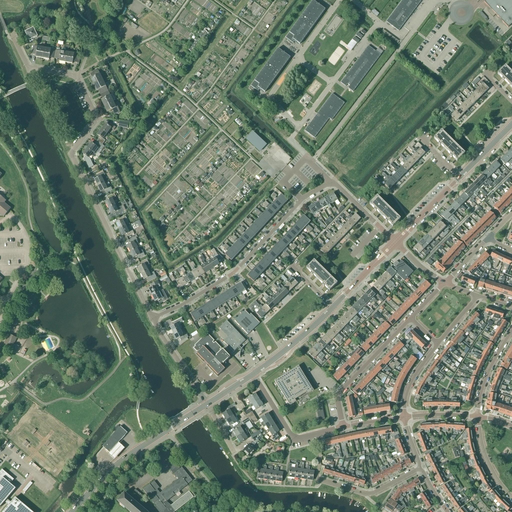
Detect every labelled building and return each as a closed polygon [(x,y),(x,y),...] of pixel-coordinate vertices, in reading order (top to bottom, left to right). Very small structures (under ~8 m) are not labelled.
[(325,10),(313,0),(285,38),(293,43),(295,41),(300,44),(325,10)] [(421,0),(402,0),(386,22),(398,31),(421,0)] [(511,23),(511,0),(486,0),(484,2),(508,28),(511,23)] [(29,41),(38,36),(33,28),(25,32),(29,41)] [(199,36),(204,40),(209,34),(206,32),(206,31),(204,30),(202,32),(204,34),(202,33),(199,36)] [(198,38),(188,50),(192,53),(195,50),(193,48),(200,40),(198,38)] [(42,58),(44,48),(33,46),(32,55),(36,55),(35,57),(42,58)] [(381,55),(368,46),(340,83),(345,86),(347,84),(350,86),(348,88),(353,92),(381,55)] [(54,59),(55,50),(44,48),(42,58),(49,59),(49,58),(54,59)] [(290,58),(278,49),(251,86),(258,91),(260,89),(265,92),(290,58)] [(65,62),(67,52),(55,50),(54,59),(59,60),(59,61),(65,62)] [(67,52),(65,62),(72,64),(73,62),(77,63),(78,54),(67,52)] [(509,85),(511,82),(511,72),(505,66),(497,74),(502,79),(504,81),(509,85)] [(93,85),(103,80),(98,70),(90,74),(92,78),(90,79),(93,85)] [(100,95),(108,91),(103,80),(93,85),(96,91),(98,90),(100,95)] [(478,88),(484,94),(489,89),(483,84),(481,82),(479,83),(481,85),(478,88)] [(480,98),(484,94),(478,88),(474,92),(480,98)] [(480,98),(474,92),(473,90),(471,92),(473,93),(471,96),(476,102),(480,98)] [(104,106),(113,102),(108,91),(100,95),(102,99),(101,100),(104,106)] [(345,103),(332,94),(304,131),(314,138),(329,118),(332,120),(345,103)] [(472,106),(476,102),(471,96),(466,100),(472,106)] [(468,110),(472,106),(466,100),(463,104),(468,110)] [(113,102),(104,106),(107,112),(114,109),(116,114),(120,112),(117,107),(116,108),(113,102)] [(463,104),(460,102),(459,103),(461,105),(458,108),(464,114),(468,110),(463,104)] [(464,114),(458,108),(457,106),(455,108),(457,109),(455,112),(454,112),(460,118),(464,114)] [(454,112),(455,112),(452,110),(453,108),(452,107),(449,109),(449,110),(453,114),(450,116),(456,122),(460,118),(454,112)] [(101,129),(107,134),(111,128),(114,130),(115,128),(110,124),(108,126),(106,124),(101,129)] [(103,139),(107,134),(101,129),(97,135),(100,137),(97,141),(102,145),(105,141),(103,139)] [(445,150),(453,142),(441,131),(434,139),(438,143),(438,144),(440,146),(441,146),(445,150)] [(266,145),(253,132),(247,139),(260,151),(266,145)] [(105,147),(102,145),(97,141),(94,145),(91,143),(87,148),(95,155),(99,149),(101,151),(105,147)] [(453,142),(445,150),(450,155),(452,157),(457,162),(465,154),(453,142)] [(93,157),(95,155),(87,148),(83,154),(86,156),(84,158),(87,164),(89,169),(92,167),(89,163),(88,158),(90,156),(93,157)] [(414,150),(412,148),(410,150),(412,152),(411,153),(413,155),(411,157),(416,162),(421,158),(413,151),(414,150)] [(413,151),(421,158),(425,153),(420,148),(418,151),(415,148),(414,150),(413,151)] [(511,169),(511,162),(505,156),(500,160),(501,160),(499,162),(502,165),(504,163),(505,165),(507,162),(510,165),(510,164),(511,165),(511,167),(511,168),(511,169)] [(412,167),(407,162),(404,160),(405,159),(403,157),(401,159),(403,161),(402,162),(404,164),(402,166),(407,171),(412,167)] [(412,167),(416,162),(411,157),(407,162),(412,167)] [(495,171),(500,175),(501,174),(499,171),(500,171),(497,169),(500,166),(495,162),(491,166),(495,171)] [(397,168),(396,168),(394,166),(392,168),(395,170),(394,171),(396,173),(393,175),(398,180),(403,176),(396,169),(397,168)] [(403,176),(407,171),(402,166),(400,169),(397,167),(396,168),(397,168),(396,169),(403,176)] [(493,173),(495,171),(491,166),(486,171),(491,175),(495,179),(497,178),(493,173)] [(486,180),(487,180),(491,175),(486,171),(482,175),(486,180)] [(97,186),(104,183),(101,177),(105,175),(103,172),(96,176),(97,178),(94,180),(97,186)] [(0,176),(1,175),(0,173),(0,280),(1,279),(0,277),(0,213),(4,217),(10,209),(3,203),(5,201),(0,196),(0,176)] [(388,177),(387,177),(386,175),(384,177),(386,179),(384,180),(384,182),(386,183),(384,185),(389,189),(394,185),(387,178),(388,177)] [(394,185),(398,180),(393,175),(391,178),(389,175),(387,177),(388,177),(387,178),(394,185)] [(485,188),(487,186),(486,184),(487,184),(489,186),(493,189),(494,187),(492,185),(491,184),(488,182),(489,182),(487,180),(486,180),(482,175),(477,180),(483,186),(485,188)] [(480,188),(483,186),(477,180),(473,184),(480,191),(482,193),(484,192),(480,188)] [(104,183),(97,186),(100,192),(104,191),(105,194),(112,190),(111,187),(107,189),(104,183)] [(477,194),(480,191),(473,184),(468,189),(473,193),(476,197),(478,195),(477,194)] [(470,196),(473,193),(468,189),(464,193),(468,198),(469,198),(471,200),(473,202),(474,201),(472,199),(470,196)] [(329,196),(333,203),(337,200),(333,193),(329,196)] [(464,202),(468,198),(464,193),(460,198),(464,202)] [(108,208),(115,205),(112,198),(116,197),(114,194),(107,197),(108,200),(105,202),(108,208)] [(501,198),(508,205),(511,201),(511,200),(505,194),(501,198)] [(277,199),(283,205),(287,201),(281,195),(277,199)] [(329,204),(333,203),(329,196),(324,199),(328,206),(327,206),(329,208),(331,207),(329,204)] [(381,215),(389,208),(377,196),(369,204),(374,209),(376,211),(381,215)] [(460,207),(464,202),(460,198),(455,202),(460,207)] [(497,203),(504,210),(508,205),(501,198),(497,203)] [(279,209),(283,205),(277,199),(273,204),(279,209)] [(325,207),(327,206),(328,206),(324,199),(319,201),(323,209),(324,211),(326,209),(325,207)] [(279,209),(273,204),(271,206),(269,204),(266,201),(264,203),(275,214),(279,209)] [(320,210),(323,209),(319,201),(313,205),(318,213),(319,213),(321,212),(320,210)] [(455,211),(460,207),(455,202),(451,207),(455,211)] [(271,218),(275,214),(264,203),(263,204),(266,208),(268,209),(265,212),(271,218)] [(493,207),(500,214),(504,210),(497,203),(493,207)] [(115,205),(108,208),(111,214),(114,213),(116,215),(123,212),(122,209),(118,211),(115,205)] [(313,216),(318,213),(313,205),(308,208),(313,216)] [(451,216),(455,211),(451,207),(446,211),(451,216)] [(389,208),(381,215),(386,220),(385,220),(387,223),(388,222),(393,227),(400,219),(389,208)] [(271,218),(265,212),(263,215),(258,210),(256,212),(267,222),(271,218)] [(446,220),(451,216),(446,211),(442,216),(446,220)] [(485,215),(493,222),(496,219),(489,211),(485,215)] [(263,227),(267,222),(256,212),(255,213),(257,216),(257,217),(259,219),(257,221),(263,227)] [(350,215),(348,213),(346,215),(348,217),(347,218),(349,221),(347,223),(352,228),(356,223),(349,216),(350,215)] [(349,216),(356,223),(360,219),(355,214),(353,216),(351,214),(350,215),(349,216)] [(481,220),(488,227),(493,222),(485,215),(481,220)] [(119,230),(126,226),(123,220),(126,219),(125,216),(118,219),(119,222),(116,224),(119,230)] [(300,220),(311,231),(313,229),(309,226),(307,225),(310,222),(304,216),(300,220)] [(310,233),(311,231),(300,220),(296,224),(302,230),(305,228),(306,229),(310,233)] [(477,224),(484,231),(488,227),(481,220),(477,224)] [(259,231),(263,227),(257,221),(253,225),(259,231)] [(435,226),(441,232),(446,227),(443,224),(443,223),(443,224),(440,221),(435,226)] [(341,225),(339,223),(337,224),(339,226),(338,227),(340,230),(338,232),(343,237),(347,233),(340,226),(341,225)] [(352,228),(347,223),(345,225),(342,223),(341,225),(340,226),(347,233),(352,228)] [(298,235),(302,230),(296,224),(292,229),(298,235)] [(473,228),(480,235),(483,233),(482,232),(484,231),(477,224),(473,228)] [(255,235),(259,231),(253,225),(249,229),(255,235)] [(126,226),(119,230),(122,236),(125,235),(127,237),(134,234),(132,231),(129,233),(126,226)] [(437,236),(441,232),(435,226),(431,230),(437,236)] [(469,232),(476,239),(480,235),(473,228),(469,232)] [(251,239),(255,235),(249,229),(245,233),(251,239)] [(294,239),(298,235),(292,229),(288,233),(294,239)] [(432,241),(437,236),(431,230),(427,235),(432,241)] [(339,242),(343,237),(338,232),(336,234),(333,232),(332,234),(331,235),(333,237),(339,242)] [(465,236),(471,243),(476,239),(469,232),(465,236)] [(247,244),(251,239),(245,233),(241,238),(247,244)] [(290,243),(294,239),(288,233),(284,237),(290,243)] [(232,237),(230,235),(228,237),(236,243),(233,246),(239,252),(243,248),(232,237)] [(247,244),(241,238),(239,240),(237,239),(233,235),(232,237),(243,248),(247,244)] [(428,245),(432,241),(427,235),(422,239),(428,245)] [(460,240),(467,247),(471,243),(465,236),(460,240)] [(286,248),(290,243),(284,237),(280,242),(286,248)] [(334,246),(339,242),(333,237),(329,241),(334,246)] [(130,244),(127,246),(130,252),(137,248),(140,247),(137,241),(136,238),(129,241),(130,244)] [(424,249),(428,245),(422,239),(418,244),(423,250),(424,249)] [(334,246),(329,241),(327,240),(325,242),(327,244),(325,246),(330,251),(334,246)] [(325,246),(323,244),(323,243),(321,241),(319,242),(321,245),(323,248),(320,251),(325,255),(330,251),(325,246)] [(454,245),(462,252),(465,247),(458,241),(454,245)] [(239,252),(233,246),(231,249),(229,247),(225,244),(223,242),(222,244),(223,245),(223,244),(235,256),(239,252)] [(282,252),(286,248),(280,242),(276,246),(282,252)] [(231,261),(235,256),(223,244),(223,245),(221,246),(228,252),(225,255),(231,261)] [(426,251),(424,249),(423,250),(418,244),(413,248),(415,250),(416,251),(418,253),(419,254),(421,252),(423,254),(425,256),(427,254),(425,252),(426,251)] [(450,249),(458,256),(462,252),(454,245),(450,249)] [(278,256),(282,252),(276,246),(272,250),(278,256)] [(137,248),(130,252),(133,258),(136,257),(138,259),(145,256),(143,253),(140,255),(137,248)] [(210,261),(214,268),(219,264),(215,257),(217,255),(214,249),(211,251),(214,255),(212,256),(212,257),(213,259),(210,261)] [(446,254),(454,260),(458,256),(450,249),(446,254)] [(274,260),(278,256),(272,250),(268,254),(274,260)] [(495,262),(498,254),(493,251),(490,256),(494,258),(493,261),(495,262)] [(491,267),(490,263),(486,260),(489,256),(485,252),(480,257),(487,264),(487,263),(489,266),(491,267)] [(270,265),(274,260),(268,254),(263,259),(270,265)] [(443,258),(450,265),(454,260),(446,254),(443,258)] [(493,267),(496,268),(499,261),(502,262),(505,257),(498,254),(495,262),(493,267)] [(489,266),(487,263),(487,264),(480,257),(476,262),(480,266),(483,263),(487,268),(489,266)] [(506,270),(510,260),(505,257),(502,262),(505,263),(504,266),(505,267),(502,273),(504,274),(505,272),(506,270)] [(205,264),(203,260),(205,260),(203,258),(201,259),(202,261),(201,262),(203,265),(200,267),(205,274),(210,271),(205,264)] [(438,263),(446,269),(450,265),(443,258),(438,263)] [(266,269),(270,265),(263,259),(259,263),(266,269)] [(141,274),(148,270),(146,266),(149,265),(148,263),(147,260),(139,263),(141,266),(138,267),(141,274)] [(318,280),(326,272),(314,260),(306,268),(311,273),(310,273),(313,276),(313,275),(318,280)] [(210,271),(214,268),(210,261),(205,264),(210,271)] [(406,279),(408,277),(413,272),(401,261),(399,264),(396,262),(397,261),(390,268),(396,274),(399,276),(404,281),(406,279)] [(283,269),(279,265),(276,262),(274,264),(282,271),(283,269)] [(476,270),(480,266),(476,262),(471,267),(478,273),(480,275),(482,273),(479,271),(478,270),(477,271),(476,270)] [(262,273),(266,269),(259,263),(255,267),(262,273)] [(446,269),(438,263),(434,267),(439,271),(440,270),(443,273),(446,269)] [(200,276),(205,274),(200,267),(196,270),(200,276)] [(258,277),(262,273),(255,267),(251,271),(258,277)] [(476,274),(478,273),(471,267),(467,271),(467,272),(470,275),(471,275),(475,271),(475,272),(475,273),(476,274)] [(25,290),(38,270),(33,268),(21,288),(25,290)] [(397,278),(399,276),(396,274),(390,268),(386,272),(392,278),(394,275),(397,278)] [(148,270),(141,274),(144,280),(147,278),(148,281),(156,277),(154,272),(149,274),(148,270)] [(195,279),(200,276),(196,270),(191,273),(195,279)] [(254,282),(258,277),(251,271),(247,276),(254,282)] [(326,272),(318,280),(322,284),(322,285),(324,287),(325,286),(329,291),(337,283),(326,272)] [(389,280),(392,278),(386,272),(381,277),(391,286),(392,286),(393,288),(395,286),(393,284),(394,284),(392,282),(391,282),(389,280)] [(467,283),(470,275),(467,272),(465,273),(463,276),(461,281),(467,283)] [(190,283),(186,276),(184,273),(182,275),(184,277),(181,278),(186,285),(190,283)] [(190,283),(195,279),(191,273),(186,276),(190,283)] [(487,290),(492,277),(492,276),(493,274),(490,274),(489,278),(488,281),(485,280),(482,289),(486,290),(487,290)] [(474,276),(471,275),(470,275),(467,283),(473,286),(474,284),(476,284),(477,281),(472,279),(472,278),(473,278),(474,276)] [(389,289),(391,286),(381,277),(377,282),(383,287),(385,284),(387,287),(389,289)] [(180,289),(186,285),(181,278),(176,282),(180,289)] [(507,297),(511,282),(511,278),(510,281),(508,285),(507,288),(505,287),(502,295),(507,297)] [(288,283),(293,288),(298,284),(293,279),(290,281),(288,279),(287,280),(286,281),(288,283)] [(502,280),(499,279),(498,282),(497,284),(495,284),(492,292),(497,293),(502,280)] [(425,281),(421,286),(426,290),(430,286),(425,281)] [(152,296),(158,292),(157,288),(160,287),(158,282),(150,285),(152,288),(149,289),(152,296)] [(381,289),(383,287),(377,282),(373,286),(381,294),(379,295),(381,297),(384,300),(387,297),(384,295),(385,293),(383,291),(381,289)] [(241,296),(244,300),(245,302),(248,300),(246,298),(243,295),(242,292),(245,291),(240,283),(235,286),(240,294),(241,296)] [(289,292),(293,288),(288,283),(284,287),(289,292)] [(235,297),(240,294),(235,286),(230,289),(235,297)] [(284,297),(279,292),(277,290),(278,289),(276,286),(274,288),(276,290),(275,291),(277,294),(275,296),(279,301),(284,297)] [(422,294),(417,290),(413,286),(411,288),(415,292),(413,294),(418,299),(422,294)] [(417,290),(422,294),(426,290),(421,286),(417,290)] [(284,297),(289,292),(284,287),(279,292),(284,297)] [(230,300),(235,297),(230,289),(225,292),(230,300)] [(365,294),(375,304),(377,301),(373,298),(375,295),(369,289),(365,294)] [(167,299),(163,290),(158,292),(152,296),(155,302),(158,300),(159,303),(167,299)] [(225,303),(230,300),(225,292),(220,295),(225,303)] [(374,305),(375,304),(365,294),(360,299),(366,305),(368,302),(373,306),(374,305)] [(414,303),(418,299),(413,294),(409,298),(412,301),(414,303)] [(220,306),(225,303),(220,295),(215,299),(220,306)] [(268,298),(269,297),(267,295),(265,297),(267,299),(266,300),(268,302),(265,305),(270,310),(275,305),(268,298)] [(275,305),(279,301),(275,296),(272,299),(269,297),(268,298),(275,305)] [(215,309),(220,306),(215,299),(210,302),(215,309)] [(364,307),(366,305),(360,299),(356,303),(366,313),(368,310),(366,309),(364,307)] [(403,304),(408,309),(414,303),(412,301),(410,302),(408,300),(403,304)] [(212,311),(215,309),(210,302),(206,305),(210,312),(211,314),(214,318),(216,317),(213,313),(212,311)] [(259,307),(260,306),(257,303),(255,305),(257,308),(256,309),(258,311),(256,314),(261,319),(266,314),(259,307)] [(364,315),(366,313),(356,303),(351,308),(357,314),(360,311),(362,313),(364,315)] [(404,313),(408,309),(403,304),(401,306),(398,305),(397,307),(398,307),(404,313)] [(205,315),(210,312),(206,305),(201,308),(205,315)] [(266,314),(270,310),(265,305),(263,307),(260,305),(260,306),(259,307),(266,314)] [(400,317),(404,313),(398,307),(397,307),(395,309),(397,311),(395,313),(400,317)] [(200,318),(205,315),(201,308),(196,311),(200,318)] [(356,316),(357,314),(351,308),(347,313),(357,322),(360,320),(358,318),(356,316)] [(195,321),(200,318),(196,311),(190,314),(195,321)] [(249,315),(245,311),(234,321),(248,335),(260,323),(251,314),(249,315)] [(498,311),(496,318),(498,319),(499,316),(502,317),(504,313),(498,311)] [(355,324),(357,322),(347,313),(343,317),(349,323),(351,320),(353,322),(355,324)] [(396,321),(400,317),(395,313),(391,317),(396,321)] [(472,317),(478,323),(480,321),(477,319),(480,316),(476,313),(472,317)] [(20,323),(22,317),(16,315),(13,321),(20,323)] [(389,319),(387,321),(392,326),(396,321),(391,317),(389,315),(387,317),(389,319)] [(347,325),(349,323),(343,317),(338,322),(344,327),(345,327),(347,329),(346,329),(348,331),(349,331),(350,329),(351,329),(347,325)] [(476,325),(478,323),(472,317),(468,322),(472,326),(474,323),(476,325)] [(173,334),(180,330),(177,324),(180,322),(182,321),(181,319),(179,320),(172,323),(173,326),(170,327),(173,334)] [(497,324),(504,328),(507,323),(502,320),(500,323),(498,322),(497,324)] [(233,352),(245,340),(227,321),(219,328),(228,337),(223,342),(233,352)] [(340,332),(344,327),(338,322),(334,326),(340,332)] [(381,327),(386,331),(390,327),(385,322),(383,325),(381,323),(379,325),(381,327)] [(470,328),(472,326),(468,322),(464,327),(470,332),(472,330),(470,328)] [(501,333),(504,328),(497,324),(496,326),(498,327),(496,330),(501,333)] [(338,334),(340,332),(334,326),(330,331),(341,342),(341,341),(343,339),(342,338),(340,336),(338,334)] [(382,335),(386,331),(381,327),(377,331),(382,335)] [(469,333),(470,332),(464,327),(460,331),(464,335),(466,332),(469,334),(469,333)] [(180,330),(173,334),(176,340),(179,338),(181,341),(188,338),(187,335),(183,336),(180,330)] [(340,343),(341,342),(330,331),(325,335),(331,341),(334,338),(336,340),(338,342),(339,341),(340,343)] [(378,340),(382,335),(377,331),(373,335),(378,340)] [(411,341),(416,335),(412,331),(408,335),(410,338),(409,339),(411,341)] [(458,340),(461,343),(464,339),(462,337),(464,335),(460,331),(456,335),(459,338),(458,340)] [(214,343),(212,342),(214,341),(207,333),(194,345),(195,346),(193,348),(197,352),(199,350),(200,351),(197,353),(218,375),(225,369),(221,365),(222,363),(223,364),(230,357),(222,350),(221,351),(220,350),(221,348),(215,342),(214,343)] [(8,334),(2,346),(4,347),(11,350),(17,338),(8,334)] [(494,343),(498,338),(491,334),(489,336),(492,337),(490,340),(494,343)] [(327,345),(331,341),(325,335),(321,340),(331,350),(331,349),(334,351),(336,349),(331,345),(329,347),(327,345)] [(374,344),(378,340),(373,335),(369,339),(374,344)] [(417,344),(421,340),(416,335),(411,341),(413,343),(414,341),(417,344)] [(459,338),(456,335),(450,342),(451,342),(455,345),(455,346),(457,343),(459,345),(461,343),(458,340),(459,338)] [(370,348),(374,344),(369,339),(365,343),(370,348)] [(329,351),(331,350),(321,340),(316,345),(322,350),(325,347),(327,350),(329,351)] [(417,344),(415,345),(417,347),(419,346),(422,349),(426,344),(421,340),(417,344)] [(395,347),(400,353),(402,351),(401,349),(403,346),(399,342),(395,347)] [(453,348),(455,345),(451,342),(450,342),(447,347),(451,350),(453,352),(456,354),(458,356),(459,356),(460,355),(457,353),(454,351),(455,350),(453,348)] [(483,346),(490,350),(494,345),(489,342),(487,345),(485,344),(483,346)] [(365,352),(370,348),(365,343),(361,348),(365,352)] [(321,352),(322,350),(316,345),(312,349),(324,360),(323,358),(325,356),(323,354),(321,352)] [(488,355),(490,350),(483,346),(482,348),(485,350),(483,353),(488,355)] [(399,355),(400,353),(395,347),(390,352),(394,356),(397,353),(399,355)] [(447,347),(443,351),(447,355),(450,352),(452,354),(453,352),(451,350),(447,347)] [(322,362),(324,360),(312,349),(308,353),(314,359),(316,356),(320,361),(320,360),(322,362)] [(355,354),(360,358),(364,354),(359,349),(355,354)] [(360,358),(355,354),(353,352),(349,356),(351,358),(356,362),(360,358)] [(392,358),(394,356),(390,352),(386,356),(392,362),(393,360),(392,358)] [(390,364),(392,362),(386,356),(381,361),(385,365),(388,362),(390,364)] [(408,362),(412,365),(416,360),(411,356),(409,360),(407,358),(405,360),(408,362)] [(444,363),(446,361),(439,356),(436,361),(440,364),(442,361),(444,363)] [(482,366),(485,361),(478,357),(476,359),(479,360),(477,364),(482,366)] [(511,364),(510,363),(511,360),(505,357),(503,361),(511,366),(511,364)] [(351,367),(356,362),(351,358),(349,360),(347,358),(345,361),(347,362),(351,367)] [(436,361),(435,360),(432,365),(438,371),(440,369),(438,367),(440,364),(436,361)] [(385,365),(381,361),(375,367),(379,371),(381,370),(382,371),(384,369),(383,368),(385,365)] [(511,366),(503,361),(502,362),(500,366),(507,370),(508,367),(511,369),(511,366)] [(341,368),(346,373),(351,367),(347,362),(345,364),(343,362),(341,364),(343,366),(341,368)] [(409,371),(412,365),(408,362),(405,365),(403,364),(402,366),(409,371)] [(314,391),(298,366),(274,381),(290,406),(296,402),(295,400),(306,393),(307,395),(314,391)] [(341,368),(339,366),(335,371),(342,377),(346,373),(341,368)] [(405,376),(409,371),(402,366),(400,369),(402,370),(401,373),(405,376)] [(379,375),(381,373),(375,367),(370,372),(375,376),(377,373),(379,375)] [(436,374),(437,372),(430,367),(427,372),(431,376),(434,373),(436,374)] [(478,377),(480,371),(472,368),(471,370),(474,371),(472,375),(478,377)] [(511,379),(511,380),(511,377),(506,375),(507,372),(505,371),(499,368),(498,371),(497,374),(505,377),(511,379)] [(338,381),(342,377),(335,371),(334,370),(333,372),(335,374),(333,377),(338,381)] [(372,379),(375,376),(370,372),(366,377),(372,382),(374,380),(372,379)] [(431,376),(427,372),(427,373),(425,375),(424,377),(431,381),(432,380),(429,378),(431,376)] [(402,382),(405,376),(401,373),(399,377),(396,376),(395,379),(402,382)] [(510,382),(511,380),(511,379),(505,377),(497,374),(495,376),(494,379),(500,381),(502,382),(503,380),(504,380),(510,382)] [(366,377),(362,381),(366,385),(368,387),(370,384),(372,382),(366,377)] [(434,383),(431,381),(424,377),(420,383),(425,386),(427,382),(429,384),(430,383),(433,385),(435,386),(436,385),(434,383)] [(394,389),(399,390),(402,383),(402,382),(395,379),(393,384),(395,385),(394,389)] [(501,385),(502,382),(500,381),(494,379),(493,382),(492,385),(505,389),(506,387),(502,385),(501,385)] [(363,388),(366,385),(362,381),(357,386),(363,392),(365,390),(363,388)] [(473,390),(475,384),(467,382),(467,383),(467,384),(469,385),(468,388),(473,390)] [(423,389),(425,386),(420,383),(417,389),(425,392),(426,390),(423,389)] [(361,394),(363,392),(357,386),(353,391),(357,395),(359,392),(361,394)] [(252,404),(259,400),(255,394),(248,398),(252,404)] [(396,403),(398,396),(390,395),(389,397),(392,398),(391,402),(396,403)] [(495,401),(488,399),(488,402),(487,402),(486,410),(493,411),(493,410),(495,403),(492,403),(492,401),(495,401)] [(252,404),(249,406),(251,408),(253,406),(256,410),(263,406),(259,400),(252,404)] [(501,405),(502,405),(503,402),(500,401),(500,403),(498,403),(498,404),(495,403),(493,410),(493,411),(497,412),(497,411),(498,412),(501,405)] [(315,404),(319,420),(325,419),(321,403),(315,404)] [(508,406),(509,404),(506,403),(505,405),(504,406),(502,405),(501,405),(498,412),(498,413),(499,413),(502,414),(503,413),(504,414),(504,415),(507,407),(508,406)] [(354,410),(348,411),(350,418),(355,416),(354,411),(356,411),(356,409),(354,410)] [(226,420),(233,416),(229,410),(222,414),(226,420)] [(264,424),(272,420),(268,414),(261,418),(263,422),(260,423),(262,426),(264,424)] [(248,419),(249,422),(251,421),(252,424),(257,421),(254,415),(248,419)] [(233,416),(226,420),(230,426),(237,422),(233,416)] [(272,420),(264,424),(262,426),(263,428),(266,426),(268,430),(275,425),(272,420)] [(275,425),(268,430),(262,434),(263,436),(269,432),(272,436),(274,438),(272,439),(274,442),(280,438),(278,435),(276,433),(279,431),(275,425)] [(109,453),(127,433),(120,427),(102,446),(109,453)] [(237,437),(244,433),(240,427),(233,431),(237,437)] [(384,429),(385,437),(388,436),(387,434),(394,433),(394,431),(391,431),(390,428),(384,429)] [(362,438),(366,437),(365,432),(359,433),(357,433),(358,439),(360,439),(360,441),(363,440),(362,438)] [(244,433),(237,437),(240,443),(247,439),(244,433)] [(357,439),(358,439),(357,433),(350,435),(351,440),(354,440),(355,442),(358,441),(357,439)] [(397,446),(403,444),(401,438),(395,441),(396,444),(393,445),(394,447),(397,446)] [(426,445),(425,441),(428,440),(427,438),(419,441),(421,447),(426,445)] [(330,447),(333,447),(331,439),(324,441),(326,446),(330,445),(330,447)] [(249,445),(249,444),(243,451),(246,454),(246,455),(248,456),(249,456),(255,450),(252,447),(258,441),(257,440),(249,445)] [(465,450),(474,448),(472,442),(467,443),(468,447),(464,447),(465,450)] [(426,445),(421,447),(423,452),(428,451),(427,447),(430,446),(429,443),(426,445)] [(396,452),(405,448),(403,444),(397,446),(398,449),(395,450),(396,452)] [(441,455),(441,454),(440,452),(432,456),(431,453),(430,451),(425,453),(427,456),(425,456),(428,461),(441,455)] [(430,466),(436,463),(435,461),(439,458),(440,459),(443,457),(442,454),(441,454),(441,455),(428,461),(430,466)] [(469,464),(477,461),(476,458),(475,455),(470,457),(472,460),(468,461),(469,464)] [(402,458),(406,466),(411,464),(408,458),(405,459),(404,457),(402,458)] [(176,464),(172,459),(165,464),(173,474),(176,478),(177,477),(178,479),(160,493),(157,490),(159,488),(154,481),(150,485),(149,484),(142,490),(154,503),(156,505),(154,507),(158,511),(174,511),(193,497),(189,491),(171,506),(166,502),(188,485),(187,485),(192,481),(181,467),(184,465),(180,461),(176,464)] [(480,467),(479,464),(477,461),(469,464),(464,466),(465,469),(470,467),(470,466),(472,465),(472,466),(473,465),(475,469),(480,467)] [(402,469),(399,463),(396,464),(395,462),(392,463),(397,471),(402,469)] [(328,474),(331,465),(329,465),(328,468),(325,467),(323,473),(328,474)] [(475,476),(483,472),(480,466),(480,467),(475,469),(477,472),(474,474),(475,476)] [(392,474),(389,468),(386,469),(385,467),(383,468),(387,476),(392,474)] [(435,476),(441,473),(439,469),(441,469),(440,467),(433,471),(435,476)] [(0,506),(4,502),(9,505),(3,511),(32,511),(15,498),(11,503),(7,499),(15,489),(10,484),(14,479),(2,470),(0,471),(0,506)] [(383,479),(380,473),(377,474),(375,472),(374,473),(378,481),(383,479)] [(485,478),(486,478),(483,472),(475,476),(476,478),(478,477),(478,478),(479,477),(481,480),(485,478)] [(443,478),(437,480),(440,486),(446,483),(445,480),(453,476),(451,474),(443,478)] [(487,480),(486,478),(485,478),(481,480),(481,481),(483,484),(482,485),(480,486),(481,488),(489,483),(488,482),(487,480)] [(489,483),(481,488),(483,490),(485,489),(486,488),(486,489),(488,492),(492,488),(491,487),(490,485),(489,483)] [(410,493),(412,492),(408,484),(404,486),(407,491),(409,490),(410,493)] [(449,488),(450,488),(451,487),(450,486),(449,487),(446,484),(441,487),(444,492),(449,488)] [(405,493),(407,491),(404,486),(398,489),(402,494),(405,496),(406,495),(405,493)] [(447,496),(459,488),(457,486),(451,490),(450,488),(449,488),(444,492),(447,496)] [(450,501),(455,497),(454,495),(460,490),(459,488),(447,496),(450,501)] [(401,496),(402,494),(398,489),(394,495),(402,500),(403,498),(401,496)] [(491,500),(497,494),(495,491),(493,489),(489,492),(492,495),(490,496),(491,496),(489,498),(491,500)] [(141,500),(144,497),(135,490),(133,492),(141,500)] [(419,502),(427,496),(424,492),(419,495),(421,498),(418,500),(419,502)] [(133,501),(124,493),(117,501),(130,511),(146,511),(145,510),(143,508),(143,509),(135,502),(136,502),(134,500),(133,501)] [(498,502),(501,499),(499,496),(497,494),(491,500),(492,501),(494,500),(495,499),(498,502)] [(453,505),(462,499),(461,497),(457,499),(455,497),(450,501),(453,505)] [(462,499),(453,505),(456,510),(462,506),(460,504),(467,499),(466,497),(463,499),(462,499)] [(501,508),(506,503),(504,501),(501,499),(498,502),(500,505),(499,506),(501,508)] [(209,508),(213,505),(209,500),(205,503),(209,508)] [(390,511),(399,511),(403,508),(390,500),(388,503),(387,502),(383,507),(382,507),(384,509),(385,508),(390,511)] [(430,501),(425,504),(422,506),(424,508),(426,506),(428,509),(433,505),(430,501)] [(506,503),(501,508),(503,510),(504,509),(507,511),(511,507),(508,505),(506,503)]
